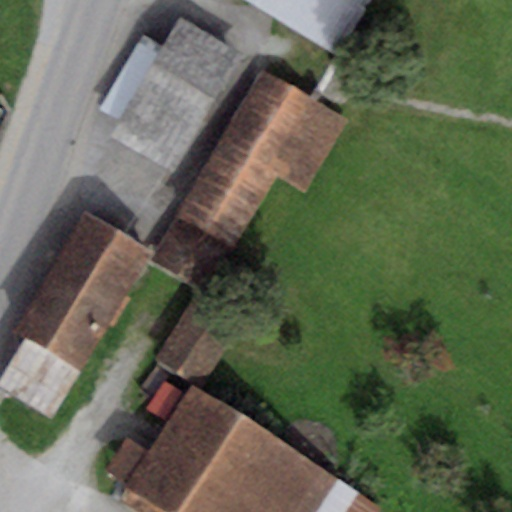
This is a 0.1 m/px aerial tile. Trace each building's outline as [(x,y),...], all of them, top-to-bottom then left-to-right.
[(376,1),(373,0),(244,0),(342,58),(376,1)] [(252,60),(180,17),(162,47),(143,36),(98,109),(117,121),(108,137),(179,180),(252,60)] [(348,120),(263,69),(150,260),(207,293),(277,175),(305,192),(348,120)] [(151,251),(85,213),(14,332),(25,339),(0,381),(0,388),(52,418),(151,251)] [(192,303),(157,361),(199,387),(234,328),(192,303)] [(371,511),(374,509),(192,390),(125,491),(158,511),(371,511)]
